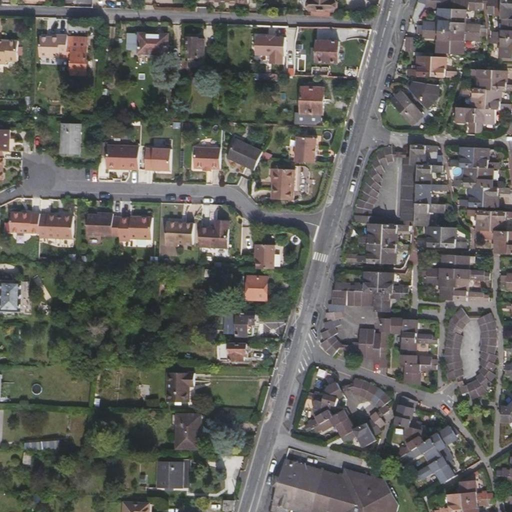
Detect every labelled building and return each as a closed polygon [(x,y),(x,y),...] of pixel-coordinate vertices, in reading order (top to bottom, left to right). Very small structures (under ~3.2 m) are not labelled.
[(337,11),(337,1),(336,1),(335,0),(315,0),(314,17),(333,18),(333,11),(337,11)] [(436,10),(435,0),(428,0),(427,5),(427,8),(436,10)] [(443,10),(443,0),(435,0),(436,10),(443,10)] [(464,11),(464,0),(456,0),(456,10),(464,11)] [(485,12),(485,5),(485,0),(477,0),(477,12),(485,12)] [(511,20),(511,0),(503,0),(504,2),(503,17),(503,20),(505,20),(511,20)] [(454,32),(455,10),(449,10),(445,10),(444,16),(441,16),(441,24),(426,24),(426,27),(420,27),(420,31),(454,32)] [(483,25),(468,25),(468,17),(464,17),(464,11),(456,10),(455,10),(454,32),(489,34),(489,29),(483,29),(483,25)] [(511,20),(505,20),(504,33),(494,33),(494,38),(511,39),(511,20)] [(453,54),(454,32),(420,31),(420,36),(424,36),(424,39),(440,40),(440,48),(443,48),(443,54),(453,54)] [(482,41),(482,38),(488,38),(489,34),(454,32),(453,54),(464,55),(464,48),(466,48),(467,41),(482,41)] [(69,54),(70,41),(70,36),(61,36),(61,38),(54,38),(42,38),(42,56),(61,57),(61,55),(69,55),(69,54)] [(171,56),(171,37),(132,36),(131,52),(142,52),(142,56),(171,56)] [(288,65),(289,37),(259,36),(258,57),(275,58),(275,64),(288,65)] [(511,58),(511,39),(494,38),(493,38),(493,44),(504,45),(503,59),(511,58)] [(21,61),(21,41),(0,40),(0,64),(10,64),(10,61),(21,61)] [(207,60),(208,43),(203,43),(202,40),(192,40),(191,60),(207,60)] [(89,77),(90,41),(70,41),(69,54),(76,54),(75,77),(89,77)] [(340,63),(340,42),(320,42),(320,63),(340,63)] [(434,77),(435,58),(421,57),(421,70),(410,70),(410,76),(422,77),(430,77),(434,77)] [(449,71),(449,58),(435,58),(434,77),(460,78),(460,72),(449,71)] [(183,77),(184,64),(184,59),(175,59),(174,77),(183,77)] [(359,77),(361,68),(347,68),(347,76),(359,77)] [(496,91),(496,71),(473,70),(473,76),(482,76),(481,90),(490,91),(496,91)] [(511,85),(510,86),(510,71),(496,71),(496,91),(505,91),(511,91),(511,85)] [(437,103),(442,91),(442,86),(430,84),(430,77),(422,77),(422,83),(414,82),(411,88),(416,94),(422,99),(430,109),(435,105),(437,103)] [(327,112),(327,89),(324,89),(307,89),(306,89),(305,112),(327,112)] [(490,110),(490,91),(481,90),(466,90),(466,95),(476,96),(475,109),(479,109),(490,110)] [(511,104),(504,104),(505,91),(496,91),(490,91),(490,110),(499,110),(511,110),(511,104)] [(417,104),(422,99),(416,94),(411,99),(405,92),(394,102),(415,126),(421,120),(420,119),(425,114),(417,104)] [(349,112),(352,102),(338,98),(335,108),(349,112)] [(479,133),(479,109),(475,109),(461,108),(460,121),(460,122),(473,122),(473,133),(479,133)] [(499,124),(499,110),(490,110),(479,109),(479,133),(484,133),(484,123),(499,124)] [(82,155),(83,124),(63,124),(63,154),(82,155)] [(10,152),(11,131),(0,130),(0,151),(5,151),(10,152)] [(318,163),(320,137),(299,136),(297,161),(318,163)] [(256,170),(265,150),(238,138),(229,158),(256,170)] [(140,169),(141,145),(109,145),(108,168),(140,169)] [(428,166),(429,154),(439,154),(439,147),(415,146),(414,159),(414,166),(421,166),(428,166)] [(221,169),(222,149),(196,148),(196,168),(221,169)] [(477,169),(478,149),(464,148),(463,162),(463,163),(453,162),(453,168),(467,169),(477,169)] [(174,171),(175,149),(149,149),(148,171),(174,171)] [(397,162),(396,158),(395,153),(395,149),(387,150),(387,151),(390,164),(394,163),(397,162)] [(501,170),(501,164),(491,164),(491,149),(478,149),(477,169),(482,169),(496,170),(501,170)] [(390,164),(387,151),(380,154),(381,159),(385,168),(389,167),(391,166),(390,164)] [(385,168),(381,159),(374,163),(377,168),(383,176),(386,174),(387,173),(385,168)] [(421,174),(421,166),(414,166),(407,165),(407,169),(407,173),(421,174)] [(435,186),(435,173),(445,173),(445,168),(428,166),(421,166),(421,174),(420,181),(420,185),(435,186)] [(383,176),(377,168),(370,174),(374,178),(381,185),(386,180),(383,176)] [(296,200),(296,170),(274,169),(274,199),(296,200)] [(481,188),(482,169),(477,169),(467,169),(467,182),(456,182),(456,187),(474,188),(481,188)] [(495,184),(496,170),(482,169),(481,188),(487,188),(505,189),(505,184),(495,184)] [(384,189),(381,185),(374,178),(368,184),(371,186),(380,192),(383,189),(384,189)] [(444,192),(444,186),(435,186),(420,185),(420,187),(420,195),(419,202),(419,204),(434,205),(434,192),(444,192)] [(383,194),(380,192),(371,186),(366,193),(368,194),(379,200),(381,196),(383,194)] [(486,208),(487,188),(481,188),(474,188),(473,201),(462,201),(462,207),(486,208)] [(500,209),(500,196),(511,196),(511,190),(505,189),(487,188),(486,208),(500,209)] [(379,200),(368,194),(364,201),(376,207),(377,207),(379,202),(380,200),(379,200)] [(376,208),(376,207),(364,201),(363,201),(361,209),(375,212),(376,208)] [(432,221),(432,213),(448,214),(448,210),(453,210),(453,206),(434,205),(419,204),(419,209),(419,215),(419,223),(418,227),(429,227),(429,221),(432,221)] [(375,214),(375,212),(361,209),(360,217),(372,218),(374,218),(375,214)] [(493,231),(494,213),(470,211),(470,217),(480,218),(480,230),(493,231)] [(40,233),(41,216),(41,214),(12,213),(12,232),(40,233)] [(508,231),(508,220),(511,219),(511,213),(494,213),(493,231),(508,231)] [(114,236),(115,214),(104,214),(105,216),(88,215),(88,236),(114,236)] [(74,239),(75,217),(41,216),(40,233),(40,238),(74,239)] [(153,238),(154,217),(139,217),(139,218),(121,217),(120,240),(131,240),(131,238),(153,238)] [(194,245),(194,223),(167,223),(167,247),(179,247),(180,245),(194,245)] [(229,248),(230,223),(216,223),(216,228),(201,228),(200,247),(229,248)] [(386,245),(387,226),(373,225),(373,239),(362,239),(362,244),(372,244),(386,245)] [(400,246),(400,233),(411,233),(411,227),(387,226),(386,245),(400,246)] [(446,248),(446,228),(432,228),(432,240),(430,240),(421,240),(421,246),(446,248)] [(459,242),(460,229),(446,228),(446,248),(469,249),(469,242),(467,242),(459,242)] [(511,253),(511,232),(508,231),(493,231),(480,230),(478,230),(478,235),(482,235),(482,238),(498,239),(497,246),(500,246),(500,253),(511,253)] [(386,264),(386,245),(372,244),(371,258),(361,258),(361,256),(347,255),(347,262),(386,264)] [(276,269),(276,245),(256,245),(256,254),(258,254),(258,258),(258,268),(276,269)] [(400,257),(400,252),(410,252),(410,246),(400,246),(386,245),(386,264),(399,265),(400,257)] [(458,277),(459,254),(448,253),(448,260),(446,260),(445,268),(430,267),(429,269),(424,269),(424,275),(458,277)] [(488,272),(488,270),(472,269),(472,261),(470,261),(470,254),(459,254),(458,277),(469,277),(493,278),(493,272),(488,272)] [(22,313),(22,294),(23,272),(2,272),(1,312),(22,313)] [(511,280),(511,272),(509,273),(509,274),(504,274),(503,280),(511,280)] [(381,293),(382,274),(368,273),(367,286),(362,286),(361,287),(351,287),(351,292),(357,292),(364,292),(371,292),(379,293),(381,293)] [(395,288),(396,274),(382,274),(381,293),(409,294),(412,294),(412,289),(402,289),(402,288),(395,288)] [(458,299),(458,277),(424,275),(424,281),(429,281),(429,283),(445,284),(444,292),(447,292),(447,299),(458,299)] [(264,299),(265,277),(245,277),(244,299),(264,299)] [(471,291),(471,283),(469,283),(469,277),(458,277),(458,299),(481,300),(492,300),(492,294),(487,294),(487,292),(471,291)] [(290,291),(293,283),(280,279),(278,287),(290,291)] [(511,280),(503,280),(503,286),(508,286),(508,288),(511,288),(511,280)] [(393,313),(393,299),(399,299),(399,298),(409,298),(409,294),(381,293),(379,293),(378,307),(378,312),(384,313),(389,313),(393,313)] [(349,307),(349,299),(335,298),(334,306),(346,307),(349,307)] [(473,318),(470,315),(464,308),(457,313),(468,323),(473,318)] [(496,320),(493,312),(486,316),(480,319),(483,325),(496,320)] [(248,335),(249,323),(256,323),(256,313),(233,313),(232,335),(248,335)] [(344,319),(343,313),(332,314),(328,314),(328,316),(330,323),(340,320),(344,319)] [(468,323),(457,313),(452,320),(453,320),(464,328),(468,323)] [(342,326),(340,320),(330,323),(326,324),(325,325),(328,332),(336,329),(342,326)] [(391,349),(392,333),(400,333),(400,330),(406,331),(407,320),(388,320),(384,320),(383,336),(383,351),(383,354),(389,354),(389,349),(391,349)] [(420,335),(420,327),(418,327),(418,321),(407,320),(406,331),(406,343),(417,343),(440,344),(441,338),(436,338),(436,336),(420,335)] [(465,328),(464,328),(453,320),(449,327),(452,329),(461,334),(465,328)] [(499,328),(496,320),(483,325),(485,330),(499,328)] [(500,337),(499,328),(485,330),(485,336),(500,337)] [(335,337),(339,334),(336,329),(328,332),(322,335),(327,342),(335,337)] [(462,341),(464,336),(461,334),(452,329),(449,337),(450,337),(462,341)] [(499,345),(500,337),(485,336),(485,343),(499,345)] [(328,352),(339,342),(335,337),(327,342),(323,345),(328,352)] [(462,348),(463,341),(462,341),(450,337),(448,346),(462,348)] [(340,351),(343,347),(339,342),(328,352),(335,358),(340,351)] [(248,353),(248,343),(230,343),(229,360),(244,360),(244,353),(248,353)] [(417,350),(417,343),(406,343),(405,365),(410,365),(440,367),(440,360),(435,360),(435,359),(419,358),(419,350),(417,350)] [(498,353),(499,345),(485,343),(484,349),(485,350),(498,353)] [(361,360),(362,345),(354,345),(354,348),(354,353),(354,360),(361,360)] [(368,360),(369,346),(362,345),(361,360),(368,360)] [(462,354),(462,348),(448,346),(448,355),(462,354)] [(497,361),(500,353),(498,353),(485,350),(483,355),(486,356),(497,361)] [(497,361),(486,356),(483,362),(486,364),(495,370),(499,362),(497,361)] [(463,367),(462,361),(448,362),(450,371),(461,368),(463,367)] [(493,379),(498,372),(495,370),(486,364),(482,369),(484,371),(493,379)] [(423,386),(423,371),(430,371),(430,370),(440,371),(440,367),(410,365),(409,385),(423,386)] [(464,375),(461,368),(450,371),(448,372),(451,379),(457,377),(462,376),(464,375)] [(493,379),(484,371),(480,376),(481,377),(489,386),(495,381),(493,379)] [(193,401),(194,387),(199,387),(200,373),(173,373),(173,401),(193,401)] [(464,380),(462,376),(457,377),(460,382),(463,387),(464,386),(467,385),(464,380)] [(489,386),(481,377),(476,381),(483,393),(490,388),(489,386)] [(362,395),(367,382),(358,381),(357,385),(357,389),(356,395),(362,395)] [(483,393),(476,381),(470,384),(473,390),(476,397),(483,393)] [(369,397),(374,384),(367,382),(362,395),(369,397)] [(347,395),(346,392),(343,388),(341,383),(334,387),(329,393),(327,396),(322,395),(321,396),(312,393),(310,397),(320,400),(334,404),(340,406),(342,398),(347,395)] [(374,400),(382,388),(374,384),(369,397),(374,400)] [(473,390),(470,384),(467,385),(464,386),(466,393),(473,390)] [(379,404),(389,394),(382,388),(374,400),(379,404)] [(394,401),(389,394),(379,404),(383,409),(388,405),(394,401)] [(336,417),(333,410),(334,404),(320,400),(318,409),(319,414),(320,418),(315,422),(315,423),(307,427),(309,431),(317,427),(336,417)] [(412,421),(415,407),(400,404),(396,424),(409,427),(422,430),(427,431),(427,426),(418,424),(418,423),(412,421)] [(511,404),(510,406),(504,406),(503,420),(511,420),(511,404)] [(392,411),(388,405),(383,409),(382,410),(383,411),(386,415),(392,411)] [(358,430),(347,410),(336,417),(317,427),(320,433),(324,430),(325,432),(339,424),(343,431),(345,430),(348,435),(358,430)] [(388,425),(383,418),(380,414),(379,413),(373,418),(375,420),(383,429),(388,425)] [(199,448),(200,435),(200,415),(178,414),(177,448),(199,448)] [(384,431),(383,429),(375,420),(370,424),(377,436),(384,431)] [(377,436),(370,424),(358,430),(348,435),(343,438),(345,442),(354,437),(354,439),(360,436),(367,448),(379,441),(377,436)] [(461,434),(453,426),(452,427),(457,436),(461,434)] [(426,442),(421,435),(422,430),(409,427),(408,432),(407,436),(408,441),(410,445),(405,448),(405,449),(397,454),(399,458),(403,456),(426,442)] [(453,442),(451,439),(457,436),(452,427),(433,438),(444,457),(451,468),(456,465),(453,461),(454,460),(446,446),(453,442)] [(444,457),(433,438),(426,442),(403,456),(406,461),(410,458),(411,460),(425,452),(429,458),(432,457),(435,462),(444,457)] [(294,461),(297,449),(290,447),(287,459),(294,461)] [(451,468),(444,457),(435,462),(414,475),(417,480),(421,477),(422,479),(437,471),(440,478),(443,476),(446,482),(456,477),(451,468)] [(399,511),(401,504),(386,479),(347,468),(345,475),(294,461),(287,459),(271,511),(292,511),(293,510),(294,504),(324,511),(399,511)] [(184,489),(184,474),(185,462),(179,462),(158,462),(158,488),(184,489)] [(476,481),(475,477),(479,475),(478,472),(462,481),(462,482),(476,481)] [(494,499),(493,495),(484,495),(477,495),(476,481),(462,482),(463,494),(464,502),(494,499)] [(464,511),(464,502),(463,494),(449,495),(450,508),(444,509),(444,510),(435,511),(434,511),(464,511)] [(478,511),(478,506),(485,506),(485,505),(494,504),(494,499),(464,502),(464,511),(478,511)] [(152,511),(152,501),(124,500),(123,511),(152,511)] [(234,511),(234,500),(223,500),(223,511),(234,511)] [(119,511),(120,503),(100,502),(99,511),(119,511)]
